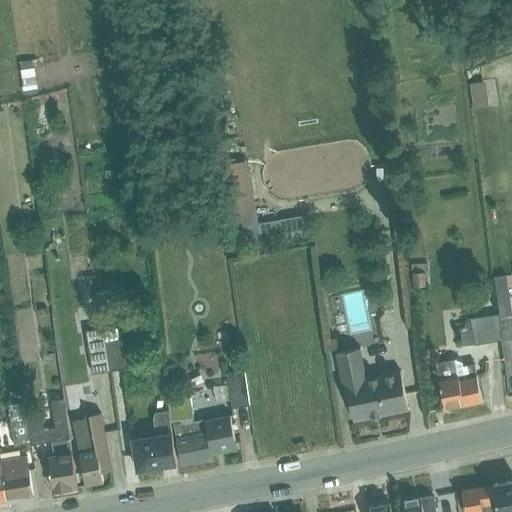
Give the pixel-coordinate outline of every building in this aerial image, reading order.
[(19,66),(23,88),(37,86),(34,64),(19,66)] [(489,108),(485,82),(470,84),(473,110),(489,108)] [(46,107),(30,110),(33,134),(51,131),(46,107)] [(450,107),(437,107),(437,126),(451,126),(450,107)] [(309,236),(305,216),(286,220),(289,240),(309,236)] [(26,236),(28,256),(45,253),(42,234),(26,236)] [(428,264),(412,264),(412,286),(427,285),(426,272),(429,272),(428,264)] [(503,340),(511,338),(511,307),(507,276),(495,277),(500,315),(503,340)] [(503,340),(500,315),(471,318),(472,326),(461,328),(463,346),(475,344),(475,345),(503,340)] [(93,374),(110,371),(106,342),(104,327),(86,330),(93,374)] [(122,339),(106,342),(110,371),(126,369),(122,339)] [(354,422),(409,410),(401,370),(367,377),(361,348),(336,353),(342,385),(346,385),(354,422)] [(465,405),(482,401),(473,360),(463,362),(456,359),(436,363),(438,370),(432,371),(435,383),(440,381),(445,409),(465,405)] [(228,372),(233,408),(249,406),(244,370),(228,372)] [(214,400),(228,399),(227,384),(213,385),(214,400)] [(213,454),(238,448),(230,415),(195,421),(190,392),(167,396),(172,422),(174,421),(182,465),(214,458),(213,454)] [(54,492),(78,488),(64,399),(52,400),(55,428),(46,429),(44,416),(29,418),(33,445),(52,442),(54,456),(45,457),(47,476),(52,475),(54,492)] [(15,447),(33,445),(29,418),(23,419),(22,414),(24,414),(21,404),(9,406),(15,447)] [(102,472),(113,471),(102,414),(98,414),(97,410),(84,413),(85,419),(74,421),(87,486),(104,482),(102,472)] [(178,465),(169,411),(155,413),(153,420),(155,431),(140,433),(141,437),(132,438),(137,471),(178,465)] [(7,501),(34,497),(27,456),(1,461),(2,467),(7,501)] [(511,511),(511,481),(494,485),(498,511),(511,511)] [(465,511),(498,511),(494,485),(462,491),(465,511)] [(436,511),(433,496),(422,498),(421,498),(404,501),(405,511),(436,511)]
